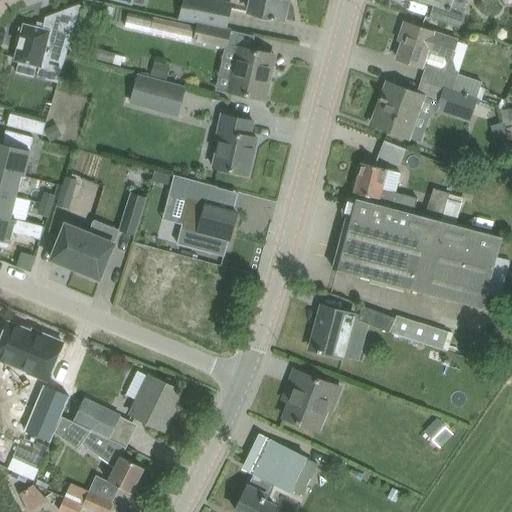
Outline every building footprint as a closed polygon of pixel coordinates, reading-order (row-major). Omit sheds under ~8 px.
[(183,0),(179,18),(199,22),(226,28),(231,2),(220,0),(183,0)] [(251,0),(249,12),(263,15),(283,20),(286,2),(280,0),(251,0)] [(419,0),(433,4),(429,17),(462,28),(466,12),(462,10),(465,0),(419,0)] [(20,39),(15,57),(19,58),(16,70),(34,75),(37,63),(41,64),(43,56),(64,61),(82,3),(79,2),(46,15),(43,27),(25,22),(23,26),(20,25),(16,38),(20,39)] [(128,11),(125,24),(193,40),(196,26),(178,22),(153,16),(153,17),(128,11)] [(199,23),(195,40),(226,47),(230,30),(226,29),(226,28),(199,22),(199,23)] [(397,58),(416,64),(422,66),(422,65),(427,51),(450,58),(457,39),(404,22),(401,33),(405,35),(397,58)] [(93,57),(113,63),(115,53),(116,52),(96,46),(93,57)] [(232,91),(246,95),(265,99),(269,80),(265,79),(271,54),(238,46),(232,74),(235,74),(232,91)] [(426,67),(422,79),(476,97),(480,85),(481,81),(458,73),(458,71),(456,70),(453,59),(450,58),(427,51),(422,65),(426,67)] [(168,66),(154,61),(150,73),(164,78),(168,66)] [(129,102),(178,116),(186,87),(137,73),(129,102)] [(373,124),(391,131),(408,137),(422,101),(435,106),(435,108),(469,119),(476,97),(422,79),(417,94),(388,83),(373,124)] [(42,134),(45,122),(10,113),(7,125),(42,134)] [(213,166),(229,170),(248,174),(257,137),(250,136),(253,121),(222,114),(216,138),(219,138),(213,166)] [(45,130),(51,141),(61,136),(55,125),(45,130)] [(0,167),(20,173),(29,139),(1,132),(0,137),(0,167)] [(363,162),(355,192),(365,194),(363,200),(414,214),(418,199),(403,194),(395,192),(401,172),(386,169),(382,167),(363,162)] [(0,191),(15,195),(20,173),(0,167),(0,191)] [(174,175),(169,195),(184,199),(178,222),(182,223),(177,243),(224,256),(228,239),(229,240),(237,212),(233,211),(212,206),(217,186),(173,174),(173,175),(174,175)] [(63,184),(61,190),(72,194),(77,179),(65,176),(63,184)] [(433,189),(425,216),(442,221),(455,224),(455,223),(461,203),(447,199),(449,194),(448,193),(433,189)] [(10,217),(15,195),(0,191),(0,215),(9,217),(10,217)] [(51,205),(55,194),(47,191),(44,203),(51,205)] [(135,235),(147,197),(130,192),(118,230),(135,235)] [(347,217),(333,268),(353,274),(412,290),(482,310),(486,293),(500,296),(510,259),(496,256),(502,235),(455,223),(455,224),(442,221),(425,216),(414,214),(363,200),(348,196),(343,216),(347,217)] [(48,217),(51,205),(44,203),(40,214),(48,217)] [(40,238),(43,225),(10,217),(9,217),(0,215),(0,245),(8,247),(12,231),(40,238)] [(88,233),(73,268),(99,278),(114,243),(99,237),(104,224),(93,220),(88,233)] [(51,259),(73,268),(88,233),(65,224),(51,259)] [(165,286),(158,302),(204,321),(212,298),(216,299),(220,285),(216,284),(218,279),(210,277),(214,263),(147,245),(143,261),(180,271),(175,289),(165,286)] [(362,305),(358,320),(448,350),(453,331),(396,313),(396,314),(362,305)] [(310,347),(329,353),(343,356),(354,315),(337,310),(335,318),(319,314),(310,347)] [(9,318),(0,340),(0,355),(32,369),(31,371),(48,378),(64,339),(47,332),(46,333),(9,318)] [(125,393),(139,400),(132,414),(163,429),(169,416),(166,414),(170,406),(171,407),(179,392),(180,393),(181,390),(151,375),(150,375),(137,369),(125,393)] [(284,417),(303,424),(318,430),(331,396),(336,398),(340,387),(295,370),(288,387),(294,389),(284,417)] [(45,383),(26,427),(52,438),(71,394),(45,383)] [(83,398),(72,421),(72,422),(108,439),(108,438),(119,415),(83,398)] [(55,432),(62,436),(77,448),(81,442),(114,466),(107,480),(131,493),(144,467),(122,456),(126,447),(108,438),(108,439),(72,422),(72,421),(62,416),(55,432)] [(437,416),(424,430),(439,445),(453,431),(437,416)] [(245,491),(236,511),(238,511),(272,511),(276,506),(264,500),(273,482),(301,496),(317,463),(293,451),(285,447),(267,439),(251,472),(254,473),(246,491),(245,491)] [(0,451),(0,464),(20,474),(27,477),(32,479),(37,468),(0,451)] [(25,483),(27,477),(20,474),(17,479),(25,483)] [(19,492),(27,511),(29,511),(48,500),(33,483),(19,492)] [(392,487),(387,497),(395,501),(400,491),(392,487)] [(88,491),(83,502),(84,503),(83,505),(98,511),(109,511),(113,502),(88,491)] [(64,494),(58,509),(64,511),(79,511),(83,505),(84,503),(83,502),(64,494)]
